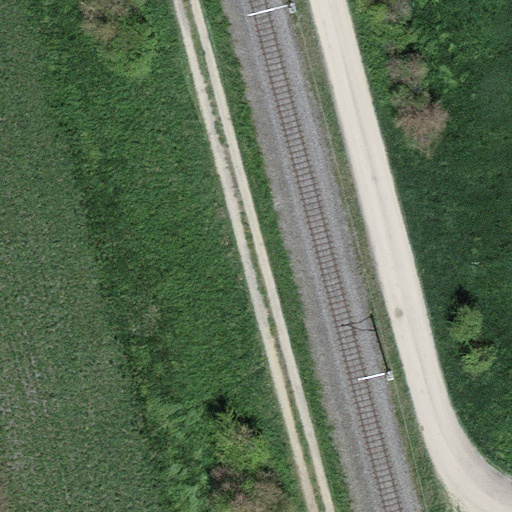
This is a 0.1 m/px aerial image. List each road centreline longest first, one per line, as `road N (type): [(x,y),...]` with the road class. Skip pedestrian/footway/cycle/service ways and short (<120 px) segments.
road 1 (track): [(511,503),(474,484),(451,457),(436,419),(326,0)]
road 2 (track): [(321,511),(185,0)]
